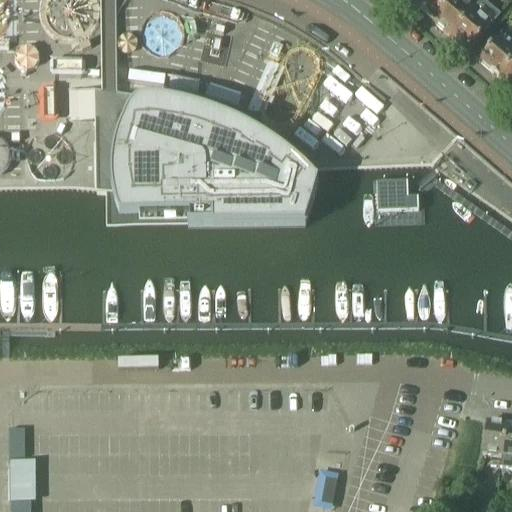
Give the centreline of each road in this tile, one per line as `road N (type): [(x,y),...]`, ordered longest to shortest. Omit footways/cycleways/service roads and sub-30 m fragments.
road 1 (unclassified): [(436,375),(24,371),(0,387)]
road 2 (tertiary): [(511,143),(341,0)]
